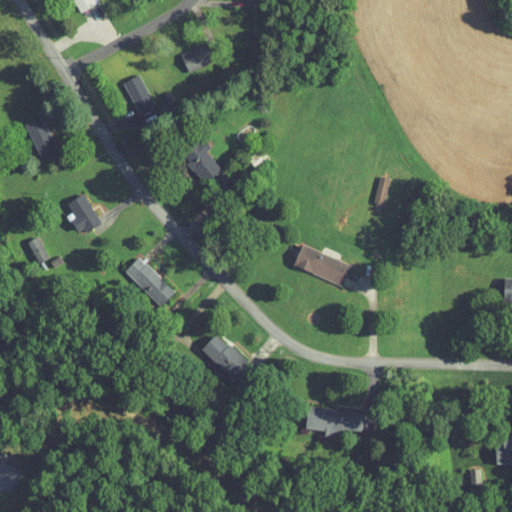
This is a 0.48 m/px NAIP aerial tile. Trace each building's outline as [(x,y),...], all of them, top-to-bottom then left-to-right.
[(177,66),(202,55),(195,37),(169,48),(177,66)] [(143,100),(128,68),(112,76),(127,108),(143,100)] [(12,118),(29,151),(45,143),(29,110),(12,118)] [(170,151),(194,178),(210,164),(195,146),(200,142),(191,132),(170,151)] [(361,196),(370,199),(378,173),(369,170),(361,196)] [(68,229),(89,216),(71,188),(55,198),(64,211),(59,214),(68,229)] [(16,235),(25,257),(36,253),(27,231),(16,235)] [(282,259),(331,280),(339,259),(291,239),(282,259)] [(150,301),(163,286),(127,251),(113,266),(150,301)] [(511,294),(511,257),(511,272),(493,272),(493,295),(511,294)] [(189,344),(221,373),(236,357),(205,327),(189,344)] [(314,423),(313,429),(329,430),(330,422),(351,424),(353,405),(297,399),(294,421),(314,423)] [(485,457),(501,456),(501,463),(511,462),(511,432),(491,433),(491,438),(484,438),(485,457)]
